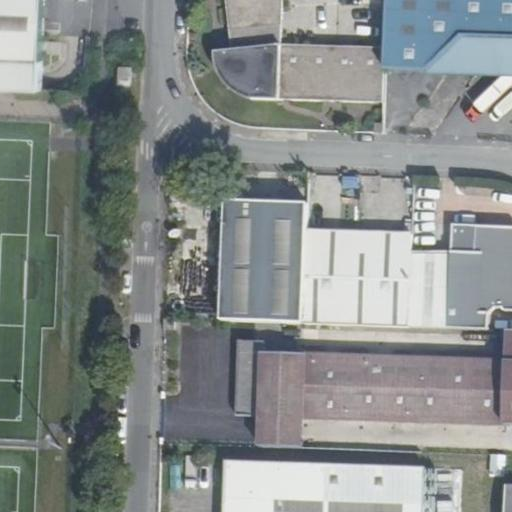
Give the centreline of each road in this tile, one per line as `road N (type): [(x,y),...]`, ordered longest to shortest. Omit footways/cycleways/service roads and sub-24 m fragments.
road 1 (residential): [(151,146),(137,511)]
road 2 (residential): [(447,160),(151,146)]
road 3 (residential): [(157,0),(151,146)]
